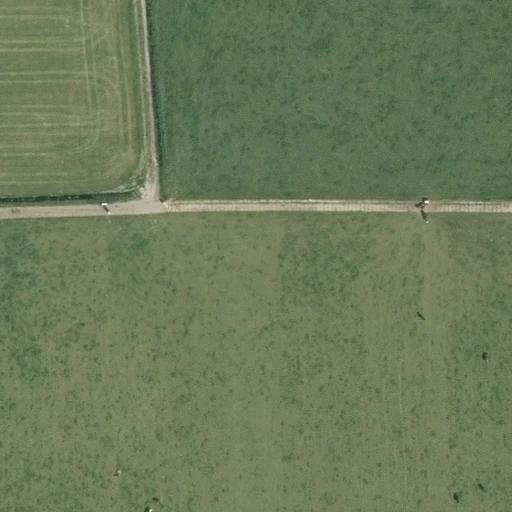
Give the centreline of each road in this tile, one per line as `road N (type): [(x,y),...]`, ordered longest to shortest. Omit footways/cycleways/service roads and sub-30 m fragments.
road 1 (track): [(0,206),(511,205)]
road 2 (track): [(152,202),(142,0)]
